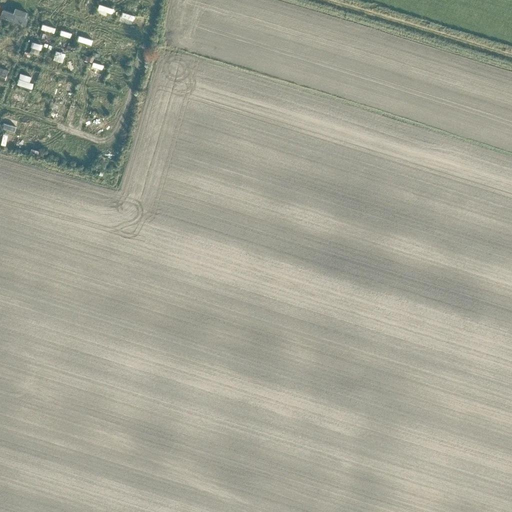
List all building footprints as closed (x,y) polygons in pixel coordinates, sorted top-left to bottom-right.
[(142,9),(144,0),(129,0),(128,5),(142,9)] [(109,12),(114,14),(116,7),(99,3),(96,13),(108,17),(109,12)] [(14,8),(14,11),(1,9),(0,19),(0,21),(25,24),(27,10),(14,8)] [(139,27),(141,20),(135,18),(137,14),(123,10),(120,21),(139,27)] [(55,33),(57,22),(44,19),(41,29),(55,33)] [(72,37),(74,27),(61,24),(59,35),(72,37)] [(82,31),(79,41),(93,45),(96,34),(82,31)] [(109,46),(115,48),(116,42),(100,37),(97,47),(108,50),(109,46)] [(118,46),(128,49),(131,40),(121,37),(118,46)] [(53,58),(63,63),(67,54),(57,49),(53,58)] [(69,64),(79,69),(84,58),(73,53),(69,64)] [(102,75),(106,64),(93,60),(90,71),(102,75)] [(0,75),(7,78),(10,70),(1,66),(0,68),(0,75)] [(33,89),(37,78),(21,72),(17,83),(33,89)] [(61,88),(57,102),(69,105),(74,92),(61,88)] [(3,127),(16,131),(18,121),(6,117),(3,127)] [(93,117),(90,129),(103,131),(105,120),(93,117)] [(0,142),(0,143),(12,147),(16,135),(3,132),(0,142)] [(86,145),(83,158),(90,159),(92,147),(86,145)] [(99,171),(111,172),(113,158),(101,157),(99,171)]
